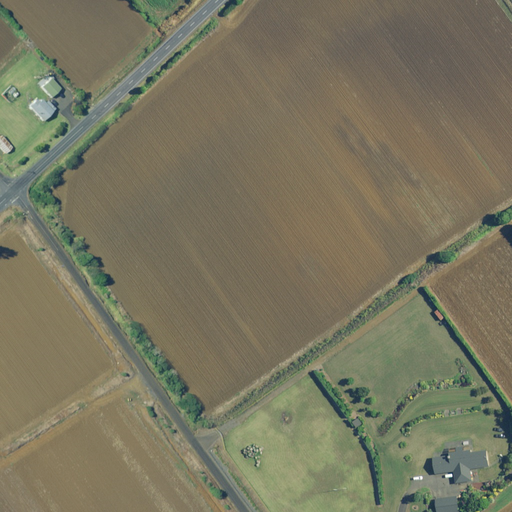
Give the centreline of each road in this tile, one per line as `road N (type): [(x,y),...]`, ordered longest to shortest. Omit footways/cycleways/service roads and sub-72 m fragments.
road 1 (unclassified): [(13,191),(245,511)]
road 2 (tertiary): [(13,191),(219,0)]
